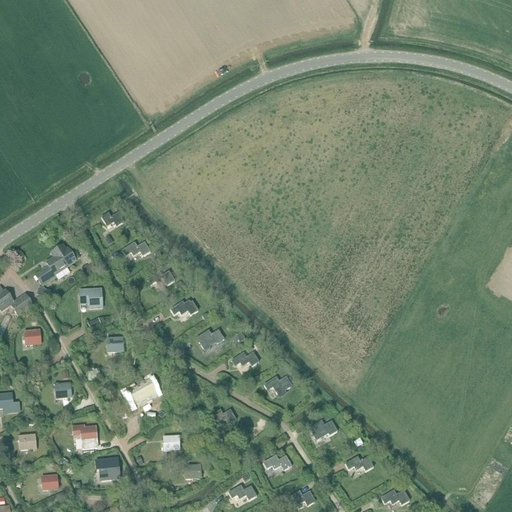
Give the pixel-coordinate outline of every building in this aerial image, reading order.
[(109,214),(101,219),(107,229),(114,225),(115,228),(124,223),(118,214),(111,218),(109,214)] [(109,237),(104,240),(108,246),(113,243),(109,237)] [(134,245),(123,252),(126,257),(131,254),(133,258),(140,254),(142,258),(150,254),(144,244),(137,249),(134,245)] [(49,268),(36,276),(43,287),(57,278),(55,276),(76,263),(68,250),(67,251),(64,247),(52,254),(55,259),(47,264),(49,268)] [(156,251),(153,254),(158,261),(162,258),(156,251)] [(86,266),(81,270),(85,275),(90,272),(86,266)] [(159,274),(146,282),(150,287),(155,284),(157,287),(164,283),(167,287),(174,283),(169,274),(162,279),(159,274)] [(184,288),(180,283),(175,287),(178,292),(184,288)] [(79,292),(80,305),(89,305),(89,310),(102,310),(101,291),(79,292)] [(4,293),(0,295),(0,312),(1,314),(10,307),(18,319),(33,308),(25,296),(14,304),(5,292),(4,293)] [(182,304),(170,312),(173,317),(178,314),(180,317),(187,313),(190,318),(198,313),(192,303),(185,308),(182,304)] [(98,321),(88,326),(91,332),(101,327),(98,321)] [(209,332),(197,341),(200,346),(204,343),(206,346),(214,341),(217,346),(225,341),(218,331),(211,336),(209,332)] [(39,333),(24,334),(25,346),(40,345),(39,333)] [(240,334),(235,337),(240,344),(245,341),(240,334)] [(122,341),(107,341),(107,353),(123,352),(122,341)] [(244,355),(232,362),(235,368),(240,366),(242,370),(249,366),(251,369),(259,364),(253,354),(246,359),(244,355)] [(135,385),(123,392),(130,404),(154,390),(147,378),(142,382),(139,377),(132,380),(135,385)] [(276,380),(264,387),(268,393),(273,390),(276,394),(275,395),(277,397),(277,396),(279,399),(285,395),(285,393),(292,389),(285,379),(278,383),(276,380)] [(17,384),(11,380),(8,386),(13,390),(17,384)] [(70,385),(55,387),(56,400),(71,398),(70,385)] [(12,396),(0,396),(0,410),(2,410),(3,415),(20,414),(19,404),(13,405),(12,396)] [(211,411),(204,415),(210,425),(217,422),(219,426),(225,422),(229,427),(236,423),(231,413),(223,417),(220,412),(213,416),(211,411)] [(321,422),(309,430),(316,443),(328,436),(329,438),(337,433),(331,423),(324,427),(321,422)] [(84,427),(72,428),(73,436),(80,436),(82,452),(98,450),(96,428),(84,429),(84,427)] [(35,437),(19,438),(20,451),(36,450),(35,437)] [(180,438),(163,438),(164,452),(180,451),(180,438)] [(275,457),(263,465),(266,471),(272,468),(273,471),(280,468),(283,472),(291,468),(285,457),(278,462),(275,457)] [(358,459),(345,466),(348,472),(353,468),(356,472),(363,468),(365,473),(372,469),(366,459),(360,463),(358,459)] [(117,460),(96,462),(96,473),(100,472),(102,483),(119,481),(118,467),(117,467),(117,460)] [(255,460),(250,463),(254,469),(258,466),(255,460)] [(54,464),(50,468),(55,472),(58,467),(54,464)] [(200,467),(184,469),(185,481),(201,479),(200,467)] [(247,475),(242,478),(245,483),(250,480),(247,475)] [(57,478),(41,479),(42,492),(58,491),(57,478)] [(241,487),(228,495),(231,501),(237,497),(240,502),(247,498),(249,502),(256,498),(250,488),(243,492),(241,487)] [(299,492),(286,500),(290,507),(295,504),(297,507),(304,503),(307,508),(315,503),(309,493),(302,497),(299,492)] [(394,493),(381,501),(384,505),(388,502),(391,507),(398,503),(401,507),(408,503),(403,493),(397,497),(394,493)]
